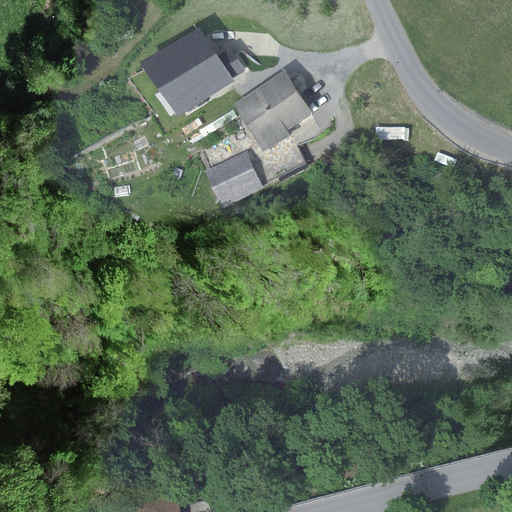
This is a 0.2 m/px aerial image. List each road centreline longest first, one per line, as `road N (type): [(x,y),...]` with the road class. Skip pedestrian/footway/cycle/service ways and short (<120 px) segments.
road 1 (unclassified): [(375,0),(431,101),(511,150)]
road 2 (unclassified): [(511,464),(325,511)]
road 3 (track): [(0,92),(86,63),(155,0)]
